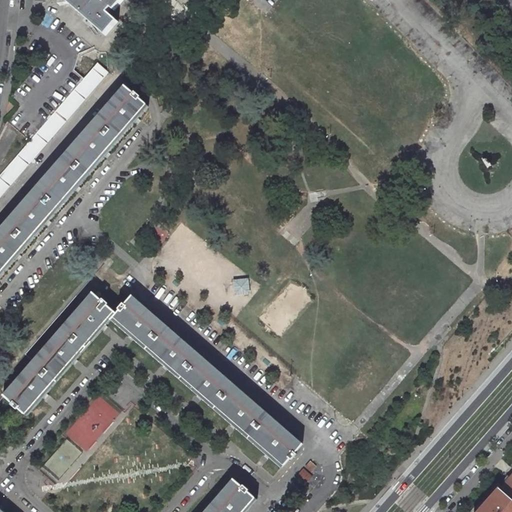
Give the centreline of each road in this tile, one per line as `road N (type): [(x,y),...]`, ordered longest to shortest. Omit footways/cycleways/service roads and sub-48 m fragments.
road 1 (tertiary): [(511,358),(378,511)]
road 2 (tertiary): [(423,511),(511,414)]
road 3 (residential): [(476,92),(460,62),(390,0)]
